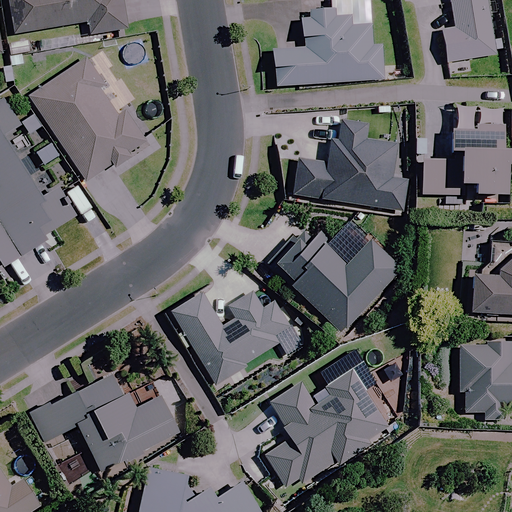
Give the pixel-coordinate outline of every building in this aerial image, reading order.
[(5,0),(12,36),(85,24),(87,38),(125,31),(119,0),(5,0)] [(498,56),(488,0),(447,0),(452,30),(439,32),(444,64),(467,61),(498,56)] [(336,17),(335,10),(310,12),(310,21),(298,22),(300,51),(270,52),(272,89),(385,82),(383,47),(368,48),(367,27),(349,28),(348,16),(336,17)] [(112,169),(129,158),(127,155),(146,143),(125,112),(116,118),(97,88),(101,85),(82,55),(24,92),(83,184),(110,166),(112,169)] [(18,128),(1,101),(0,102),(0,267),(1,269),(44,242),(41,238),(67,222),(50,193),(39,200),(1,139),(18,128)] [(504,128),(500,128),(500,111),(450,111),(450,104),(424,104),(424,164),(418,164),(418,197),(454,197),(454,187),(472,187),(472,197),(504,197),(504,128)] [(361,143),(363,124),(339,122),(337,143),(329,142),(327,166),(296,163),(292,202),(398,214),(402,176),(389,175),(392,146),(361,143)] [(56,160),(48,145),(33,154),(42,168),(56,160)] [(321,246),(302,229),(266,268),(340,336),(399,272),(368,243),(345,268),(321,246)] [(511,259),(495,259),(494,277),(471,276),(470,315),(511,316),(511,259)] [(511,349),(509,349),(509,343),(454,343),(455,394),(462,393),(462,415),(481,415),(481,423),(503,423),(503,410),(511,409),(511,349)] [(298,387),(265,407),(278,428),(287,442),(262,457),(285,494),(333,464),(335,466),(367,447),(365,443),(384,431),(348,372),(322,387),(329,399),(312,409),(298,387)] [(130,402),(117,374),(29,416),(42,444),(76,428),(98,475),(176,438),(154,390),(130,402)] [(0,511),(37,511),(19,480),(7,486),(0,474),(0,511)] [(184,480),(143,475),(136,511),(256,511),(239,485),(214,501),(206,489),(191,499),(182,494),(184,480)]
